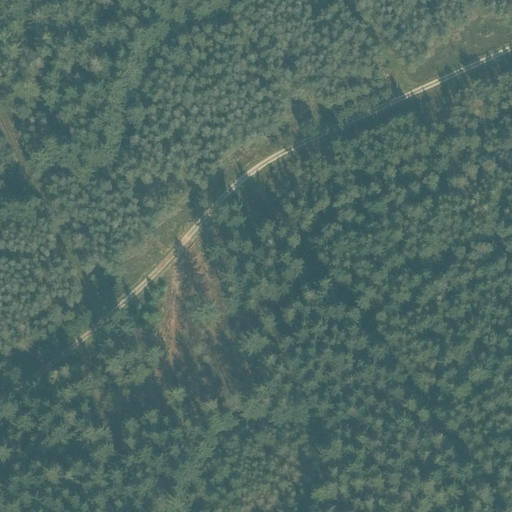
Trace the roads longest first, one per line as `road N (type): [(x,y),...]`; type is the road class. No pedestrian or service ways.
road 1 (track): [(0,393),(39,375),(243,176),(285,147),(511,46)]
road 2 (track): [(0,107),(100,319)]
